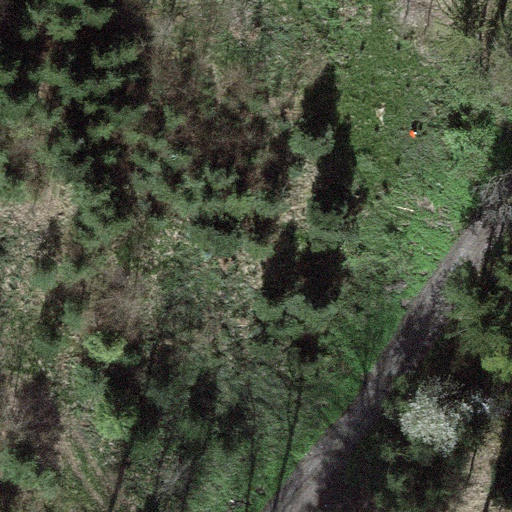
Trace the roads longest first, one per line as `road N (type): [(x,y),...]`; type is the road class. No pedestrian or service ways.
road 1 (track): [(511,197),(385,381),(275,511)]
road 2 (track): [(0,399),(114,511)]
